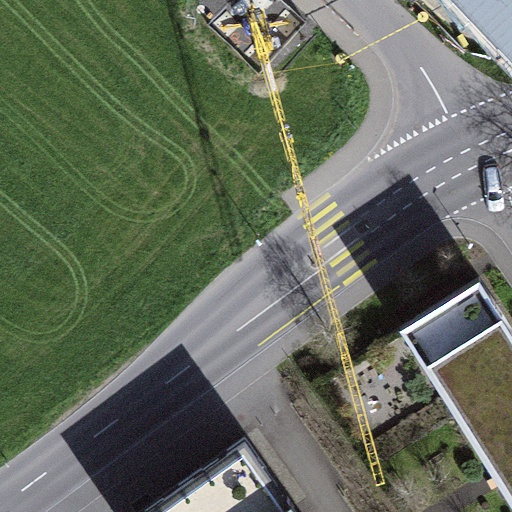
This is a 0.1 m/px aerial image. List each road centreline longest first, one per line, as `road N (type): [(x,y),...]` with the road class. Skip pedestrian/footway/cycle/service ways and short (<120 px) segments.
road 1 (tertiary): [(0,505),(341,241),(483,151)]
road 2 (residential): [(354,0),(419,66),(483,151)]
